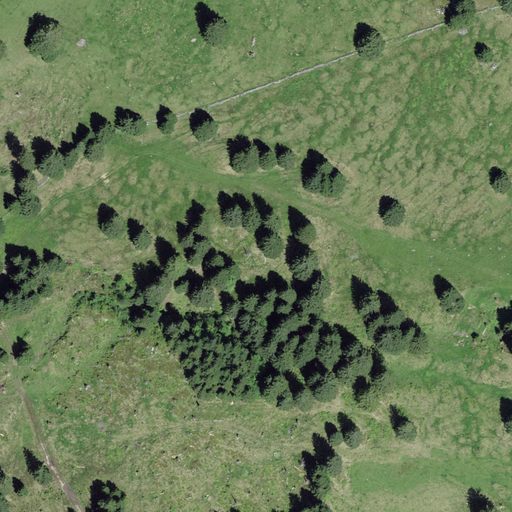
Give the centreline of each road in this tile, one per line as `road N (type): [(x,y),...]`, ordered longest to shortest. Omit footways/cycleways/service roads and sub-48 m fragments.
road 1 (track): [(511,278),(149,152),(54,199),(16,246),(0,292)]
road 2 (track): [(0,299),(56,477),(77,511)]
